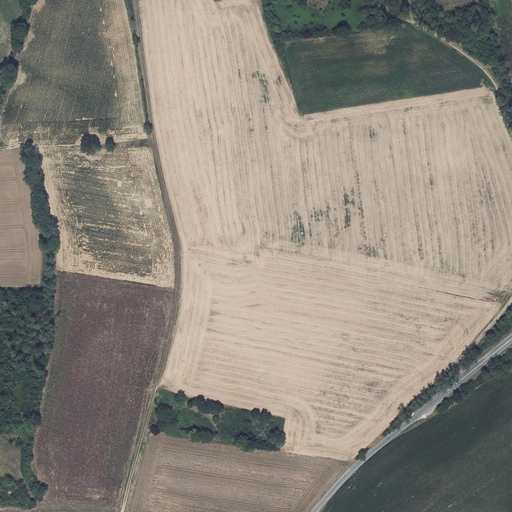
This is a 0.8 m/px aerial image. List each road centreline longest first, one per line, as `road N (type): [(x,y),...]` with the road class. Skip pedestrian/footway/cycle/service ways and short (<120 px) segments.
road 1 (track): [(124,511),(180,274),(133,0)]
road 2 (unclassified): [(315,511),(360,462),(511,337)]
road 3 (track): [(511,128),(495,80),(386,0)]
